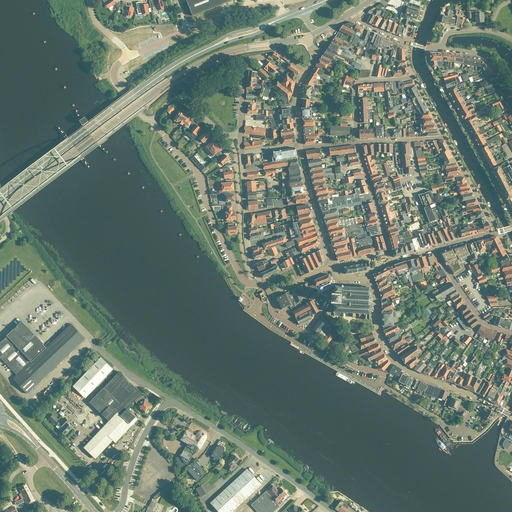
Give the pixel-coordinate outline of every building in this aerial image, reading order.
[(115,4),(112,0),(108,0),(109,1),(104,4),(105,5),(104,5),(104,7),(105,8),(107,9),(107,8),(108,9),(115,4)] [(155,3),(155,2),(154,1),(151,2),(153,7),(157,6),(158,11),(159,11),(161,12),(163,11),(163,10),(163,9),(164,9),(167,8),(164,0),(163,1),(163,0),(155,3)] [(193,16),(234,0),(187,0),(186,1),(189,7),(193,16)] [(149,8),(148,5),(140,6),(142,15),(143,15),(144,15),(145,16),(147,15),(148,14),(147,14),(149,13),(147,8),(149,8)] [(402,11),(400,18),(407,20),(408,17),(416,20),(419,11),(420,7),(412,5),(411,8),(408,7),(406,13),(402,11)] [(447,17),(443,16),(441,23),(448,24),(449,17),(451,11),(451,7),(449,7),(447,8),(447,10),(449,10),(448,12),(447,12),(446,15),(447,15),(447,17)] [(134,12),(134,9),(126,8),(125,16),(126,16),(126,17),(127,18),(129,18),(130,18),(130,17),(131,17),(132,12),(134,12)] [(371,24),(375,16),(376,17),(378,12),(376,11),(374,16),(371,14),(366,22),(371,24)] [(475,19),(476,23),(484,23),(483,14),(479,14),(479,11),(467,12),(468,19),(475,19)] [(451,18),(451,16),(452,16),(453,12),(450,12),(449,17),(448,24),(454,26),(456,19),(451,18)] [(397,25),(394,24),(395,21),(396,22),(398,16),(395,15),(393,19),(392,23),(389,33),(395,35),(397,25)] [(378,27),(383,19),(376,17),(375,16),(371,24),(378,27)] [(387,17),(386,20),(384,19),(379,28),(389,33),(392,23),(393,19),(387,17)] [(461,19),(458,18),(457,18),(455,26),(463,28),(464,19),(461,18),(461,19)] [(342,26),(354,31),(357,26),(351,23),(342,26)] [(352,35),(354,31),(342,26),(339,31),(351,37),(352,35)] [(360,41),(361,40),(363,35),(362,35),(364,29),(357,26),(354,31),(352,35),(351,37),(348,43),(351,45),(351,44),(355,46),(357,43),(359,44),(360,41)] [(399,27),(396,35),(403,38),(406,29),(399,27)] [(361,40),(360,41),(363,42),(363,44),(365,45),(367,42),(370,32),(364,29),(362,35),(363,35),(361,40)] [(372,49),(373,45),(377,35),(371,33),(368,41),(371,43),(369,48),(372,49)] [(378,47),(381,37),(377,35),(373,45),(372,49),(373,49),(374,48),(378,50),(378,49),(378,47)] [(341,47),(342,44),(346,46),(350,47),(351,45),(348,43),(343,41),(335,38),(331,43),(341,47)] [(381,49),(381,50),(384,51),(384,50),(388,51),(388,50),(390,40),(384,38),(382,49),(381,49)] [(397,48),(398,43),(394,41),(391,51),(390,56),(392,57),(390,62),(390,63),(393,63),(395,56),(396,53),(397,48)] [(345,59),(353,62),(356,63),(357,59),(358,56),(353,53),(350,52),(345,50),(341,47),(331,43),(327,50),(345,58),(345,59)] [(393,63),(396,63),(405,62),(405,61),(404,50),(404,49),(402,48),(401,47),(400,46),(400,45),(399,44),(398,43),(397,48),(396,53),(395,56),(393,63)] [(343,62),(345,59),(345,58),(327,50),(322,56),(331,60),(333,61),(333,60),(334,59),(340,61),(343,62)] [(280,57),(277,55),(275,53),(272,57),(277,61),(280,57)] [(330,61),(331,60),(322,56),(320,60),(329,64),(329,65),(332,66),(335,67),(336,65),(331,63),(331,62),(330,61)] [(485,72),(492,68),(488,62),(483,59),(482,65),(482,66),(481,67),(485,72)] [(326,70),(327,67),(331,69),(332,66),(329,65),(329,64),(320,60),(316,65),(315,67),(321,70),(322,68),(326,70)] [(267,61),(265,63),(262,67),(266,71),(268,69),(270,72),(273,74),(276,69),(274,67),(271,64),(267,61)] [(288,69),(298,76),(301,72),(291,64),(288,69)] [(328,76),(323,74),(324,72),(321,70),(315,67),(312,71),(323,77),(326,78),(327,79),(328,76)] [(394,71),(392,72),(388,72),(387,78),(404,76),(408,75),(409,74),(406,67),(401,68),(401,69),(398,69),(398,71),(394,71)] [(286,70),(290,72),(289,73),(296,79),(298,76),(288,69),(286,68),(285,69),(286,70)] [(494,76),(497,75),(495,72),(492,68),(485,72),(488,77),(490,76),(491,77),(494,76)] [(261,69),(257,73),(266,81),(269,77),(261,69)] [(279,71),(285,76),(286,77),(294,83),(296,79),(289,73),(288,73),(287,74),(281,69),(279,71)] [(247,78),(256,79),(257,73),(248,71),(247,78)] [(323,77),(312,71),(310,75),(316,78),(316,79),(319,80),(320,78),(322,79),(323,77)] [(317,84),(318,83),(317,83),(317,82),(314,81),(316,79),(316,78),(310,75),(305,83),(312,84),(314,84),(317,84)] [(349,84),(352,85),(354,79),(343,75),(342,78),(342,79),(343,79),(341,87),(345,88),(346,85),(349,85),(349,84)] [(280,80),(279,82),(278,82),(292,94),(295,83),(294,83),(286,77),(282,82),(280,80)] [(446,87),(446,89),(457,85),(457,84),(460,83),(458,77),(454,78),(454,79),(444,82),(445,84),(444,84),(445,87),(446,87)] [(504,88),(503,84),(501,81),(500,82),(495,83),(496,86),(487,89),(489,95),(499,91),(498,90),(504,88)] [(285,103),(287,101),(288,102),(292,94),(278,82),(275,85),(272,88),(278,92),(283,97),(281,100),(285,103)] [(255,84),(247,83),(246,87),(246,90),(251,91),(252,88),(260,90),(261,85),(255,84)] [(310,100),(310,99),(311,96),(315,96),(316,95),(317,93),(315,91),(311,91),(312,87),(314,87),(314,84),(312,84),(305,83),(304,86),(303,86),(301,99),(303,99),(310,100)] [(458,90),(457,89),(462,86),(464,85),(463,83),(461,84),(456,87),(446,90),(448,94),(458,90)] [(369,91),(369,93),(374,93),(373,84),(365,85),(365,91),(369,91)] [(404,92),(405,94),(408,93),(417,90),(414,86),(414,85),(402,88),(402,89),(405,88),(407,91),(404,92)] [(270,90),(269,90),(264,88),(261,95),(267,98),(270,90)] [(464,92),(465,92),(468,91),(467,89),(464,90),(462,91),(459,92),(458,90),(448,94),(451,98),(460,94),(463,93),(464,92)] [(417,90),(408,93),(405,94),(404,95),(406,98),(410,97),(419,94),(417,90)] [(465,95),(464,92),(463,93),(460,94),(451,98),(453,102),(462,97),(461,96),(465,95)] [(421,99),(419,94),(410,97),(406,98),(407,103),(412,101),(421,99)] [(462,97),(453,102),(457,109),(466,105),(470,103),(469,100),(465,102),(462,97)] [(315,100),(310,99),(310,100),(303,99),(302,102),(302,108),(309,108),(314,108),(315,100)] [(407,108),(410,107),(415,106),(424,103),(421,99),(412,101),(407,103),(408,105),(407,106),(407,108)] [(415,106),(416,108),(408,111),(409,113),(413,112),(417,111),(426,108),(424,103),(415,106)] [(255,105),(248,104),(248,109),(248,114),(257,115),(257,109),(259,109),(259,106),(255,105)] [(459,113),(468,109),(472,107),(471,105),(467,106),(466,105),(457,109),(459,113)] [(468,109),(459,113),(461,117),(470,112),(474,111),(473,109),(476,108),(475,106),(472,107),(468,109)] [(414,117),(413,117),(414,117),(421,115),(428,112),(429,112),(426,108),(417,111),(413,112),(414,116),(413,116),(414,117)] [(291,109),(282,110),(282,112),(282,114),(280,114),(278,114),(278,115),(278,116),(280,115),(280,118),(280,121),(282,121),(292,119),(291,114),(291,109)] [(470,112),(461,117),(463,121),(473,116),(481,113),(480,110),(471,114),(470,112)] [(178,123),(182,125),(185,121),(184,120),(186,117),(183,115),(184,114),(179,112),(177,116),(176,117),(175,117),(174,118),(174,119),(175,120),(174,121),(178,123)] [(421,119),(422,119),(432,119),(429,112),(428,112),(421,115),(414,117),(413,117),(415,122),(419,121),(421,121),(420,119),(421,119)] [(477,120),(474,122),(472,118),(474,117),(475,119),(482,115),(481,113),(473,116),(463,121),(469,130),(474,128),(473,126),(475,124),(479,123),(477,120)] [(79,121),(99,147),(105,143),(85,117),(79,121)] [(184,130),(184,131),(185,132),(186,134),(191,128),(194,125),(195,124),(192,121),(191,123),(188,121),(190,119),(186,117),(184,120),(185,121),(182,125),(185,127),(184,128),(184,129),(184,130)] [(479,130),(477,127),(483,123),(482,122),(481,121),(479,123),(475,124),(473,126),(474,128),(469,130),(473,136),(480,132),(479,130)] [(359,139),(367,139),(366,124),(364,124),(364,128),(364,129),(364,130),(359,130),(359,139)] [(366,124),(367,139),(374,138),(374,130),(369,130),(369,128),(368,124),(366,124)] [(200,133),(201,132),(199,130),(200,129),(200,128),(199,127),(198,127),(196,125),(192,129),(191,128),(186,134),(187,135),(193,140),(195,138),(200,133)] [(265,136),(266,129),(244,127),(244,134),(265,136)] [(304,135),(314,134),(314,127),(303,127),(304,135)] [(330,136),(349,136),(349,127),(346,127),(343,127),(330,127),(330,136)] [(383,134),(383,130),(383,127),(374,127),(374,128),(374,138),(384,138),(384,137),(383,135),(383,134)] [(391,134),(387,134),(387,132),(384,132),(385,134),(384,134),(385,138),(392,138),(402,137),(401,130),(401,129),(401,127),(398,127),(398,129),(391,130),(391,134)] [(486,132),(487,132),(490,130),(489,129),(485,131),(483,128),(479,130),(480,132),(473,136),(474,139),(482,135),(486,132)] [(280,133),(281,137),(294,135),(293,129),(283,130),(280,131),(280,130),(276,131),(276,134),(280,133)] [(200,133),(195,138),(197,141),(199,139),(203,143),(204,142),(206,144),(210,140),(208,138),(209,137),(205,133),(203,135),(202,134),(201,134),(200,133)] [(482,135),(474,139),(479,147),(486,143),(482,135)] [(488,145),(498,140),(500,139),(499,135),(487,141),(488,142),(487,143),(488,145)] [(67,136),(64,139),(80,161),(84,158),(67,136)] [(295,143),(294,136),(281,138),(282,141),(276,142),(276,146),(295,143)] [(210,140),(206,144),(208,146),(206,147),(214,156),(221,150),(213,141),(212,142),(211,140),(210,140)] [(244,143),(244,150),(263,147),(262,141),(244,143)] [(433,152),(439,149),(437,143),(436,141),(427,142),(430,148),(431,148),(433,152)] [(434,155),(438,154),(440,154),(448,150),(444,141),(437,143),(439,149),(433,152),(434,155)] [(342,147),(343,154),(355,153),(354,146),(342,147)] [(484,156),(495,150),(494,147),(489,150),(487,146),(480,150),(484,156)] [(343,154),(342,147),(329,149),(330,155),(343,154)] [(284,150),(284,151),(282,151),(282,150),(281,150),(281,151),(282,161),(288,160),(297,158),(296,149),(295,149),(295,148),(295,149),(294,149),(293,149),(292,149),(290,150),(290,149),(289,149),(289,150),(287,150),(285,150),(284,150)] [(319,160),(319,158),(320,158),(319,150),(306,151),(307,159),(313,159),(313,161),(319,160)] [(442,157),(450,153),(448,150),(440,154),(438,154),(434,155),(435,157),(436,156),(438,156),(439,158),(441,157),(442,157)] [(497,152),(495,150),(484,156),(487,162),(493,159),(491,155),(497,152)] [(274,162),(274,163),(276,162),(282,161),(281,151),(273,152),(274,162)] [(441,160),(442,162),(443,162),(453,158),(450,153),(442,157),(441,157),(439,158),(437,158),(438,160),(441,160)] [(220,157),(218,159),(217,159),(218,160),(223,165),(229,160),(228,159),(229,159),(228,157),(227,157),(225,155),(221,158),(220,157)] [(251,165),(260,164),(260,165),(263,165),(262,162),(259,163),(259,159),(256,159),(255,155),(251,155),(252,165),(251,165)] [(371,159),(370,156),(369,157),(364,157),(366,166),(375,164),(377,164),(377,162),(374,163),(374,160),(373,160),(371,161),(371,159)] [(289,166),(290,168),(299,167),(297,159),(288,160),(282,161),(276,162),(277,168),(279,168),(284,167),(285,167),(289,166)] [(327,159),(319,160),(313,161),(308,162),(309,167),(322,165),(321,163),(324,162),(330,162),(329,159),(327,159)] [(490,168),(502,162),(501,160),(501,159),(495,162),(493,159),(487,162),(490,168)] [(407,168),(410,167),(409,161),(399,162),(399,164),(402,164),(402,169),(407,169),(407,168)] [(310,172),(327,170),(326,166),(326,164),(322,165),(309,167),(310,172)] [(290,168),(288,168),(289,172),(289,175),(292,175),(301,174),(301,173),(299,167),(290,168)] [(445,169),(442,170),(442,171),(442,173),(444,172),(445,172),(446,173),(446,174),(446,175),(447,177),(445,177),(443,178),(443,180),(444,183),(449,183),(453,182),(455,182),(454,176),(462,175),(460,171),(459,169),(458,167),(445,169)] [(496,180),(503,176),(498,167),(492,171),(496,180)] [(233,178),(231,171),(230,171),(229,168),(220,170),(220,172),(223,171),(225,180),(233,178)] [(335,168),(327,170),(310,172),(312,179),(323,176),(335,175),(335,174),(335,168)] [(325,179),(329,178),(330,178),(329,175),(324,176),(323,176),(312,179),(313,183),(312,183),(313,184),(325,182),(325,179)] [(503,176),(496,180),(501,189),(508,186),(503,176)] [(384,185),(383,180),(387,179),(386,177),(382,178),(371,181),(374,188),(384,185)] [(457,186),(467,184),(463,178),(456,180),(457,186)] [(222,194),(228,194),(228,193),(229,193),(229,191),(233,191),(233,183),(231,183),(231,179),(226,181),(226,183),(229,183),(218,184),(218,189),(221,189),(222,194)] [(287,181),(282,181),(283,187),(289,187),(303,185),(302,179),(289,180),(289,181),(287,181)] [(397,188),(401,187),(401,186),(399,180),(393,182),(395,188),(397,188)] [(286,195),(282,195),(282,199),(284,199),(286,198),(295,197),(306,196),(305,192),(303,185),(289,187),(290,195),(287,196),(287,195),(286,195)] [(385,188),(384,187),(384,185),(374,188),(376,194),(388,190),(390,189),(390,187),(385,188)] [(354,189),(356,196),(368,193),(366,186),(354,189)] [(511,194),(511,192),(510,190),(508,186),(501,189),(507,202),(511,199),(511,194)] [(328,190),(327,188),(326,188),(314,190),(316,196),(328,193),(329,194),(332,193),(333,193),(333,189),(328,190)] [(461,196),(472,193),(469,188),(458,190),(458,191),(459,192),(454,193),(455,196),(460,195),(461,196)] [(256,195),(262,195),(263,195),(264,195),(269,195),(269,191),(263,192),(262,192),(247,194),(248,200),(257,199),(256,195)] [(438,207),(435,201),(430,191),(424,194),(418,195),(428,220),(429,222),(432,229),(433,230),(432,230),(434,233),(440,231),(441,231),(438,225),(436,220),(432,211),(438,208),(438,207)] [(330,199),(333,198),(339,197),(338,195),(332,196),(332,193),(329,194),(328,193),(316,196),(318,201),(330,199)] [(461,196),(462,202),(475,199),(472,193),(461,196)] [(228,194),(222,194),(222,197),(225,197),(225,202),(235,202),(234,195),(228,195),(228,194)] [(318,201),(320,207),(320,209),(322,213),(330,211),(337,210),(346,208),(361,204),(360,198),(354,199),(353,195),(345,196),(333,198),(330,199),(318,201)] [(295,197),(286,198),(287,202),(287,206),(308,202),(307,202),(306,196),(295,197)] [(388,202),(387,196),(377,198),(379,204),(389,202),(388,202)] [(368,214),(375,212),(372,203),(365,205),(361,206),(363,213),(367,212),(368,214)] [(298,215),(310,213),(308,205),(296,207),(298,215)] [(478,205),(465,208),(466,210),(460,211),(462,216),(467,215),(469,214),(476,213),(481,212),(478,205)] [(393,206),(390,207),(380,209),(382,215),(391,212),(392,212),(393,212),(394,211),(393,206)] [(226,220),(227,220),(227,222),(233,222),(233,220),(235,220),(235,212),(234,213),(233,211),(232,211),(231,207),(226,207),(227,213),(225,213),(225,216),(224,216),(224,220),(226,220)] [(285,211),(285,209),(272,211),(273,219),(279,218),(279,220),(287,219),(286,217),(285,211)] [(348,209),(342,211),(341,211),(342,212),(338,213),(337,210),(330,211),(322,213),(324,219),(339,215),(339,216),(343,214),(349,213),(348,209)] [(264,212),(267,223),(273,222),(270,211),(264,212)] [(290,217),(290,214),(289,211),(285,211),(286,217),(287,219),(288,225),(289,224),(292,238),(291,239),(291,241),(293,241),(296,240),(299,239),(316,234),(312,219),(310,213),(298,215),(295,216),(294,216),(290,217)] [(384,222),(395,218),(394,215),(393,212),(392,212),(391,212),(382,215),(384,222)] [(469,214),(470,217),(471,220),(477,219),(480,218),(480,219),(485,218),(484,217),(482,212),(476,213),(469,214)] [(257,225),(262,224),(260,213),(255,214),(254,224),(253,225),(257,225)] [(377,220),(375,213),(367,215),(369,222),(377,220)] [(339,219),(338,216),(324,219),(326,225),(339,221),(339,222),(348,220),(348,217),(344,218),(344,217),(339,218),(339,219)] [(356,224),(357,223),(356,218),(348,220),(339,222),(339,221),(326,225),(328,230),(345,226),(356,224)] [(396,218),(395,218),(384,222),(386,227),(398,223),(396,218)] [(481,220),(484,232),(491,230),(487,222),(485,218),(480,219),(481,220)] [(377,220),(364,223),(366,228),(372,226),(379,224),(378,221),(377,220)] [(425,222),(426,223),(427,227),(427,228),(430,235),(433,234),(434,233),(432,230),(433,230),(432,229),(429,222),(428,220),(425,222)] [(479,233),(484,232),(481,220),(480,221),(480,222),(475,223),(476,228),(477,228),(479,233)] [(228,235),(229,235),(237,234),(236,227),(235,227),(235,224),(232,224),(232,222),(227,222),(228,235)] [(397,229),(401,227),(402,227),(402,225),(401,222),(398,223),(386,227),(387,231),(396,228),(397,229)] [(359,223),(357,223),(356,224),(345,226),(328,230),(328,231),(329,236),(347,232),(354,231),(360,229),(363,229),(362,227),(359,227),(359,223)] [(473,229),(475,234),(479,233),(477,228),(476,228),(475,223),(474,224),(474,223),(470,224),(472,229),(473,229)] [(262,228),(258,229),(257,225),(253,225),(254,224),(249,225),(250,234),(258,232),(263,231),(262,228)] [(382,234),(380,229),(379,225),(379,224),(367,228),(366,228),(363,229),(360,229),(354,231),(347,232),(329,236),(331,242),(348,237),(352,236),(367,233),(369,232),(370,237),(382,234)] [(446,229),(443,230),(441,224),(438,225),(441,231),(445,242),(451,241),(447,231),(446,229)] [(457,236),(458,239),(466,237),(463,227),(461,227),(460,226),(459,227),(460,231),(458,231),(460,235),(457,236)] [(401,227),(397,229),(396,228),(387,231),(389,237),(389,239),(399,237),(398,235),(397,232),(402,230),(401,227)] [(434,246),(430,235),(427,228),(425,228),(423,229),(424,231),(424,232),(429,247),(434,246)] [(417,231),(420,237),(424,248),(424,249),(429,247),(424,232),(424,231),(423,229),(417,231)] [(435,237),(438,243),(445,242),(441,231),(440,231),(434,233),(435,237)] [(250,235),(250,241),(263,238),(262,232),(250,235)] [(371,239),(370,237),(369,232),(367,233),(352,236),(348,237),(331,242),(336,255),(334,256),(335,262),(337,261),(352,258),(357,257),(355,250),(373,245),(374,245),(376,244),(374,239),(371,239)] [(415,249),(411,240),(409,232),(403,233),(402,233),(403,236),(404,240),(405,243),(403,244),(404,244),(405,246),(406,245),(408,252),(415,249)] [(430,235),(434,246),(438,243),(435,237),(434,233),(433,234),(430,235)] [(298,247),(301,246),(318,239),(316,234),(299,239),(296,240),(298,247)] [(377,252),(386,250),(384,243),(382,236),(374,238),(374,239),(376,244),(374,245),(376,252),(377,252)] [(400,241),(404,240),(403,236),(399,237),(389,239),(392,249),(401,247),(401,246),(400,241)] [(491,244),(499,241),(497,237),(496,236),(495,237),(491,238),(492,242),(491,243),(491,244)] [(285,237),(262,244),(262,245),(264,251),(267,250),(270,249),(273,248),(276,247),(285,244),(287,243),(285,237)] [(483,240),(485,250),(486,251),(490,249),(489,245),(491,244),(491,243),(492,242),(491,238),(483,240)] [(302,253),(317,246),(317,245),(320,244),(318,239),(301,246),(298,247),(301,253),(302,253)] [(403,244),(405,243),(404,240),(400,241),(401,246),(401,247),(392,249),(394,258),(409,254),(408,252),(406,245),(405,246),(404,244),(403,244)] [(485,250),(483,240),(477,242),(479,251),(480,251),(481,254),(485,252),(484,250),(485,250)] [(499,241),(491,244),(494,249),(490,250),(492,254),(493,254),(493,253),(497,251),(497,250),(503,248),(500,243),(501,243),(500,241),(499,241)] [(478,262),(478,261),(477,259),(476,253),(473,243),(467,245),(471,255),(471,256),(470,256),(470,257),(471,257),(471,260),(469,260),(470,264),(478,262)] [(374,245),(373,245),(355,250),(357,257),(371,253),(376,252),(374,245)] [(452,249),(458,261),(469,255),(466,245),(452,249)] [(319,251),(317,246),(302,253),(303,256),(302,256),(303,259),(305,258),(315,253),(319,251)] [(252,255),(260,253),(258,247),(251,249),(252,255)] [(288,259),(291,258),(301,253),(298,247),(291,250),(285,253),(287,257),(288,259)] [(501,258),(507,256),(503,248),(497,250),(497,251),(493,253),(493,254),(495,258),(497,258),(500,257),(501,258)] [(458,261),(452,249),(440,253),(440,254),(445,263),(445,264),(446,266),(453,275),(462,269),(458,261)] [(321,250),(319,251),(315,253),(305,258),(303,259),(302,256),(295,259),(297,262),(301,261),(302,263),(296,266),(301,277),(312,272),(312,271),(321,266),(322,265),(323,263),(322,262),(325,261),(321,250)] [(264,257),(267,256),(266,254),(263,255),(262,252),(260,253),(252,255),(254,260),(264,256),(264,257)] [(439,264),(434,257),(432,254),(426,256),(427,260),(430,266),(433,265),(434,267),(439,264)] [(428,267),(429,267),(430,266),(427,260),(426,256),(419,259),(424,274),(429,272),(428,267)] [(499,264),(500,263),(501,266),(511,263),(508,259),(509,258),(508,256),(507,256),(501,258),(498,259),(498,260),(497,260),(499,264)] [(287,257),(281,260),(285,269),(291,266),(294,264),(291,258),(288,259),(287,257)] [(418,259),(414,260),(407,261),(409,268),(414,282),(424,279),(422,274),(424,274),(419,259),(418,259)] [(259,271),(265,269),(264,265),(268,263),(270,262),(269,261),(268,261),(267,260),(256,264),(259,271)] [(405,262),(393,266),(396,272),(397,273),(399,277),(400,277),(401,277),(403,284),(408,283),(407,278),(408,278),(409,282),(410,283),(412,283),(412,282),(409,274),(408,270),(405,262)] [(501,269),(502,272),(511,269),(511,265),(511,264),(511,263),(501,266),(499,267),(493,268),(492,269),(492,270),(493,269),(494,272),(501,269)] [(366,271),(365,264),(353,266),(344,268),(345,275),(354,273),(366,271)] [(477,265),(471,267),(475,276),(481,273),(479,270),(478,270),(477,267),(478,267),(477,265)] [(393,266),(388,267),(390,270),(392,274),(394,278),(396,277),(398,282),(401,281),(399,277),(397,273),(396,272),(393,266)] [(388,268),(382,271),(384,277),(385,276),(387,279),(387,280),(388,281),(391,280),(392,279),(395,280),(394,278),(392,274),(390,270),(388,267),(388,268)] [(269,276),(266,271),(263,273),(262,270),(259,272),(260,274),(261,278),(263,279),(269,276)] [(504,280),(504,279),(511,278),(511,270),(503,272),(504,279),(503,279),(498,279),(498,281),(504,280)] [(382,271),(373,275),(375,281),(382,278),(384,277),(382,271)] [(441,278),(438,281),(440,284),(444,282),(446,285),(450,282),(444,273),(440,275),(441,278)] [(312,290),(316,298),(321,296),(318,286),(331,281),(329,275),(313,281),(315,285),(308,287),(310,290),(311,290),(311,291),(312,290)] [(382,278),(375,281),(377,286),(382,284),(383,286),(388,283),(389,284),(391,284),(391,283),(390,281),(388,283),(388,281),(386,282),(386,281),(387,280),(387,279),(385,276),(384,277),(382,278)] [(318,286),(321,296),(327,293),(325,289),(332,286),(331,281),(318,286)] [(310,290),(308,287),(307,283),(302,286),(307,296),(310,295),(313,299),(316,298),(312,290),(311,291),(311,290),(310,290)] [(382,284),(377,286),(380,292),(392,286),(393,286),(393,285),(390,285),(389,284),(388,283),(383,286),(382,284)] [(441,298),(456,290),(451,283),(438,291),(437,290),(432,293),(437,300),(441,298)] [(341,306),(332,306),(333,314),(334,314),(334,313),(340,313),(340,314),(341,314),(341,313),(346,313),(346,315),(347,315),(347,313),(352,314),(352,315),(353,315),(353,317),(352,317),(352,318),(353,317),(358,318),(359,318),(363,319),(363,320),(364,320),(371,320),(372,320),(371,319),(371,315),(372,315),(371,315),(370,315),(370,314),(372,312),(373,312),(373,311),(372,311),(372,309),(373,308),(373,307),(372,308),(370,305),(372,304),(373,303),(372,303),(372,300),(373,299),(373,298),(372,299),(369,295),(370,294),(371,295),(372,294),(371,293),(371,292),(372,291),(371,290),(370,291),(369,289),(370,288),(369,288),(367,288),(367,287),(366,287),(366,288),(362,288),(362,286),(361,286),(361,288),(355,287),(355,286),(354,286),(354,287),(348,287),(349,286),(348,286),(347,287),(343,287),(343,286),(342,286),(341,285),(340,286),(340,287),(335,286),(335,285),(333,294),(341,294),(341,306)] [(304,297),(307,296),(302,286),(296,288),(299,296),(303,294),(304,297)] [(380,292),(381,300),(396,294),(393,286),(392,286),(380,292)] [(292,292),(297,303),(302,301),(299,296),(296,288),(291,291),(292,292)] [(456,290),(441,298),(442,300),(449,296),(450,299),(458,294),(456,290)] [(296,303),(297,303),(292,292),(287,295),(286,293),(275,298),(281,310),(289,306),(291,309),(292,311),(297,309),(296,307),(297,306),(296,303)] [(341,294),(333,294),(331,294),(331,305),(332,306),(341,306),(341,294)] [(459,294),(451,299),(449,301),(446,303),(450,307),(453,304),(454,303),(461,299),(459,294)] [(448,312),(455,307),(456,309),(464,303),(461,299),(454,303),(453,304),(450,307),(446,310),(448,312)] [(296,318),(316,308),(312,301),(310,302),(297,309),(292,311),(296,318)] [(382,314),(392,309),(394,308),(393,305),(396,304),(395,301),(392,302),(390,303),(387,304),(382,306),(382,314)] [(39,316),(43,318),(45,313),(47,314),(50,307),(41,303),(35,317),(32,316),(30,322),(35,324),(39,316)] [(462,315),(469,310),(466,306),(459,311),(456,313),(458,315),(460,313),(462,315)] [(316,308),(296,318),(299,325),(312,319),(311,319),(313,318),(312,315),(319,312),(316,308)] [(394,326),(393,318),(394,318),(395,316),(395,314),(393,313),(393,312),(392,312),(392,309),(382,314),(383,327),(383,331),(394,326)] [(426,318),(430,315),(425,309),(422,311),(426,318)] [(466,320),(472,315),(469,310),(462,315),(463,316),(462,316),(464,319),(464,318),(466,320)] [(332,330),(333,332),(334,332),(339,328),(328,312),(322,316),(332,330)] [(469,324),(476,319),(472,315),(466,320),(466,321),(465,322),(467,324),(468,323),(469,324)] [(324,341),(332,330),(322,316),(312,330),(318,335),(317,336),(324,341)] [(511,323),(510,322),(504,321),(504,319),(496,316),(493,325),(501,328),(509,330),(511,323)] [(433,322),(431,324),(435,328),(441,322),(437,318),(433,322)] [(467,330),(458,318),(456,319),(465,331),(467,330)] [(476,319),(469,324),(469,325),(468,325),(470,328),(471,327),(472,328),(479,323),(476,319)] [(13,380),(27,394),(85,339),(71,324),(46,348),(22,323),(0,343),(0,358),(17,376),(13,380)] [(401,326),(398,328),(396,325),(383,331),(386,337),(399,330),(399,331),(403,329),(401,326)] [(481,339),(486,328),(481,326),(476,333),(480,335),(479,337),(481,338),(481,339)] [(484,337),(488,339),(492,330),(486,328),(481,339),(483,340),(484,337)] [(332,330),(324,341),(329,344),(334,338),(331,336),(333,332),(332,330)] [(398,339),(398,338),(401,337),(400,334),(403,332),(401,330),(398,331),(396,333),(386,337),(389,343),(389,344),(398,339)] [(489,342),(490,339),(493,340),(497,332),(492,330),(488,339),(487,341),(489,342)] [(362,343),(375,338),(372,333),(359,337),(362,343)] [(334,338),(329,344),(338,351),(346,339),(342,334),(334,338)] [(405,340),(403,336),(402,336),(401,337),(398,338),(398,339),(389,344),(394,351),(407,343),(406,343),(411,340),(409,337),(405,340)] [(462,341),(466,345),(467,345),(471,339),(467,336),(462,341)] [(358,345),(360,350),(377,343),(375,338),(362,343),(358,345)] [(452,343),(458,347),(461,343),(455,339),(452,343)] [(411,349),(416,346),(419,343),(418,340),(414,343),(409,347),(407,343),(394,351),(399,357),(411,349)] [(344,344),(339,351),(343,354),(349,347),(344,344)] [(360,359),(363,364),(369,362),(384,354),(381,349),(378,344),(355,355),(358,360),(360,359)] [(360,350),(358,345),(355,346),(355,345),(350,347),(353,353),(360,350)] [(412,349),(399,358),(405,363),(415,356),(421,352),(417,346),(412,349)] [(448,349),(445,347),(438,355),(442,358),(448,349)] [(511,360),(511,352),(506,350),(503,356),(511,360)] [(415,356),(405,363),(412,369),(421,361),(425,357),(427,354),(426,352),(418,360),(415,356)] [(72,371),(81,360),(84,360),(85,357),(85,354),(79,354),(73,362),(73,364),(70,364),(70,366),(67,366),(67,369),(64,369),(65,372),(62,372),(61,375),(67,374),(67,372),(72,371)] [(373,363),(377,368),(378,366),(388,360),(387,359),(384,354),(369,362),(371,365),(373,363)] [(467,365),(464,363),(462,367),(465,369),(466,367),(471,370),(477,359),(472,356),(467,365)] [(421,361),(412,369),(420,373),(426,366),(422,362),(423,360),(424,361),(425,361),(427,359),(426,358),(425,357),(421,361)] [(83,397),(111,367),(100,358),(73,387),(83,397)] [(503,365),(507,367),(511,368),(511,361),(504,358),(502,362),(500,361),(499,363),(503,365)] [(376,369),(384,371),(384,370),(391,363),(388,360),(378,366),(377,368),(376,369)] [(438,377),(437,378),(445,381),(451,372),(454,367),(456,364),(456,363),(457,363),(454,361),(451,365),(449,368),(449,367),(446,365),(445,366),(442,370),(443,370),(438,377)] [(426,366),(420,373),(429,376),(431,374),(435,367),(429,362),(426,366)] [(435,367),(431,374),(432,374),(431,377),(437,378),(442,370),(445,366),(440,363),(438,367),(437,367),(436,368),(435,367)] [(451,372),(445,381),(450,383),(455,374),(456,371),(454,369),(455,368),(458,364),(456,363),(456,364),(454,367),(451,372)] [(399,377),(402,370),(394,365),(393,368),(391,367),(388,371),(389,371),(388,372),(387,373),(390,374),(390,373),(396,376),(395,379),(397,380),(399,377)] [(455,374),(450,383),(454,384),(459,376),(457,375),(459,372),(456,371),(455,374)] [(400,388),(400,389),(401,390),(403,387),(406,380),(405,379),(407,375),(402,372),(398,381),(401,383),(400,386),(401,386),(400,388)] [(501,373),(498,378),(499,379),(501,379),(503,381),(508,383),(511,378),(505,375),(501,373)] [(115,444),(132,426),(138,420),(127,410),(135,401),(140,396),(142,394),(134,387),(133,388),(118,374),(103,389),(90,403),(109,421),(83,448),(95,459),(104,450),(104,451),(113,441),(115,444)] [(459,376),(454,384),(462,387),(467,375),(468,374),(467,374),(467,375),(463,374),(461,378),(459,377),(459,376)] [(467,375),(462,387),(468,389),(471,384),(472,383),(471,382),(474,377),(468,374),(467,375)] [(406,380),(403,387),(401,390),(400,393),(401,394),(402,392),(401,392),(403,389),(408,392),(408,391),(414,379),(407,375),(405,379),(406,380)] [(494,376),(492,375),(488,382),(486,385),(480,395),(485,398),(492,385),(490,384),(494,376)] [(471,384),(468,389),(475,392),(481,380),(474,377),(471,382),(472,383),(471,384)] [(501,379),(499,379),(498,378),(496,381),(501,384),(501,385),(507,388),(508,383),(503,381),(501,379)] [(415,391),(419,381),(414,379),(408,391),(410,391),(412,388),(413,389),(413,390),(415,391)] [(424,393),(428,385),(419,381),(415,391),(422,394),(423,392),(424,393)] [(488,382),(486,381),(484,383),(481,382),(475,393),(480,395),(486,385),(488,382)] [(428,385),(424,393),(422,398),(423,399),(426,394),(431,396),(435,387),(428,385)] [(493,385),(486,398),(492,402),(495,397),(494,397),(496,393),(499,388),(496,386),(493,385)] [(496,393),(503,396),(507,388),(501,385),(500,385),(499,386),(496,385),(496,386),(499,388),(496,393)] [(431,396),(438,399),(441,390),(435,387),(431,396)] [(441,390),(438,398),(443,400),(441,405),(446,407),(448,400),(446,399),(448,392),(441,390)] [(503,396),(496,393),(494,397),(495,397),(492,402),(495,404),(496,405),(497,405),(498,405),(503,396)] [(140,396),(135,401),(136,402),(136,403),(139,405),(138,407),(145,413),(146,413),(147,412),(148,411),(148,410),(152,406),(145,400),(144,400),(142,397),(140,396)] [(457,411),(457,410),(461,412),(460,414),(460,416),(462,417),(464,417),(468,410),(459,405),(461,400),(452,397),(448,407),(457,411)] [(488,410),(484,408),(482,412),(485,414),(484,417),(487,419),(486,420),(489,422),(490,420),(494,413),(488,409),(488,410)] [(58,420),(53,415),(49,419),(54,424),(58,420)] [(65,419),(60,425),(62,428),(60,431),(65,436),(72,429),(67,424),(69,422),(65,419)] [(451,447),(454,445),(449,439),(444,433),(438,430),(440,436),(445,442),(451,447)] [(184,463),(187,465),(192,457),(192,456),(198,452),(198,451),(205,439),(204,439),(205,438),(205,437),(205,436),(204,435),(203,435),(201,433),(200,433),(199,433),(198,434),(198,435),(197,435),(196,437),(186,432),(181,441),(187,445),(183,451),(180,456),(184,463)] [(511,445),(511,443),(511,442),(506,439),(503,442),(503,443),(503,444),(503,445),(503,446),(503,447),(504,448),(504,449),(505,449),(506,450),(507,451),(511,444),(511,445)] [(218,460),(219,461),(224,452),(223,451),(223,450),(223,449),(223,448),(222,447),(221,447),(220,446),(219,446),(218,447),(217,448),(217,447),(215,450),(213,449),(211,453),(213,454),(211,456),(214,458),(213,459),(214,460),(215,461),(216,462),(217,461),(218,460)] [(236,458),(234,455),(230,459),(229,458),(225,461),(229,465),(227,467),(231,472),(236,467),(234,465),(238,460),(238,459),(237,457),(236,458)] [(196,461),(187,470),(197,481),(206,473),(196,461)] [(232,511),(261,485),(247,470),(210,503),(210,504),(209,505),(211,506),(212,505),(214,508),(212,510),(214,511),(232,511)] [(27,506),(34,501),(25,484),(18,488),(21,494),(19,495),(21,499),(23,498),(27,506)] [(201,486),(196,490),(201,497),(206,494),(201,486)] [(283,498),(286,495),(281,489),(277,492),(275,490),(275,489),(272,486),(267,491),(272,497),(277,503),(278,503),(281,500),(282,500),(283,499),(283,498)] [(169,490),(166,487),(154,497),(156,500),(169,490)] [(256,511),(273,511),(280,507),(266,492),(251,505),(256,511)] [(354,511),(341,501),(335,509),(338,511),(354,511)]
